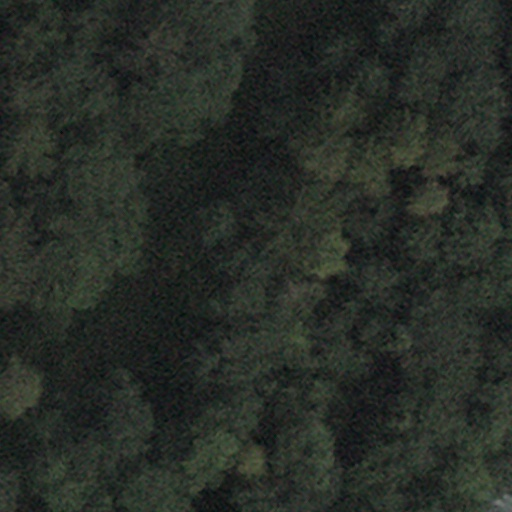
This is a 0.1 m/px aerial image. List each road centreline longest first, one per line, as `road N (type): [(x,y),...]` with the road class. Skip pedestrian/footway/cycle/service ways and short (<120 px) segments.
road 1 (track): [(15,511),(51,412),(218,214),(276,98),(310,0)]
road 2 (unclassified): [(511,314),(412,511)]
